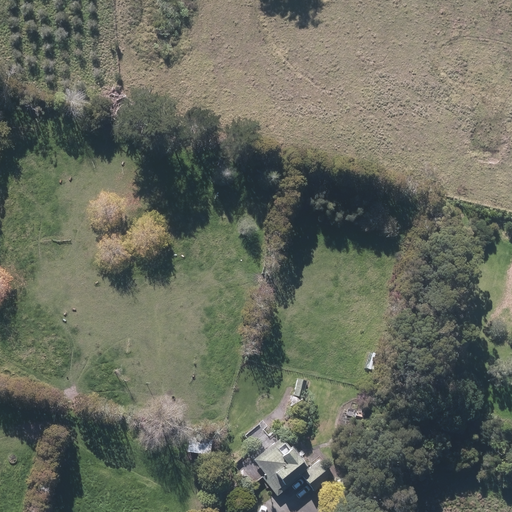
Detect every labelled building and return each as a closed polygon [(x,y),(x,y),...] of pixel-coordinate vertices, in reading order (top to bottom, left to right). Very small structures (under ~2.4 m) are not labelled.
[(297,379),(293,398),(303,399),(307,381),(297,379)] [(301,410),(303,399),(293,398),(290,397),(288,407),(301,410)] [(348,444),(358,447),(360,438),(350,436),(348,444)] [(262,478),(277,497),(302,477),(314,492),(333,477),(320,461),(307,471),(281,439),(254,461),(265,476),(262,478)] [(208,444),(183,440),(182,451),(206,454),(208,444)] [(235,476),(241,482),(247,477),(242,470),(235,476)]
